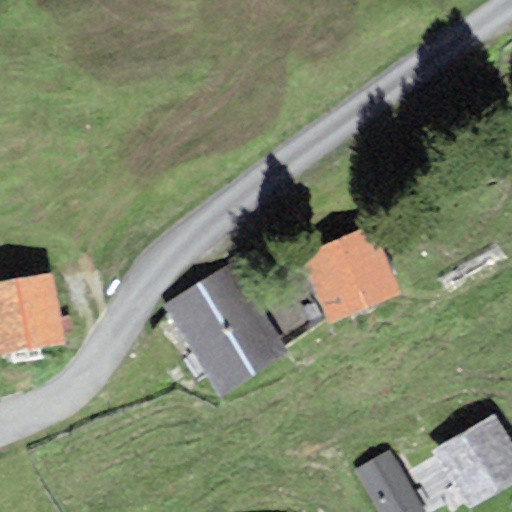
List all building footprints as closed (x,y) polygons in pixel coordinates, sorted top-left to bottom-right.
[(330,326),(400,295),(370,228),(299,259),(330,326)] [(230,263),(163,306),(220,396),(287,354),(230,263)] [(54,276),(0,281),(0,353),(61,347),(54,276)] [(469,511),(511,485),(511,440),(496,414),(433,451),(469,511)] [(423,511),(389,452),(355,472),(378,511),(423,511)]
